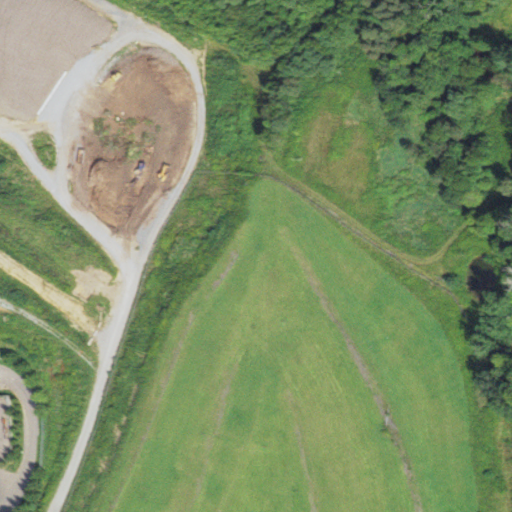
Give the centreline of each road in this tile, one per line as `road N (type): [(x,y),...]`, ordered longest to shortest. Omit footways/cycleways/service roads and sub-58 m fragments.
road 1 (track): [(52,511),(151,232),(195,148),(199,117),(189,60),(101,0)]
road 2 (track): [(189,60),(206,45),(234,52),(255,78),(276,169),(401,255),(445,251),(511,165)]
